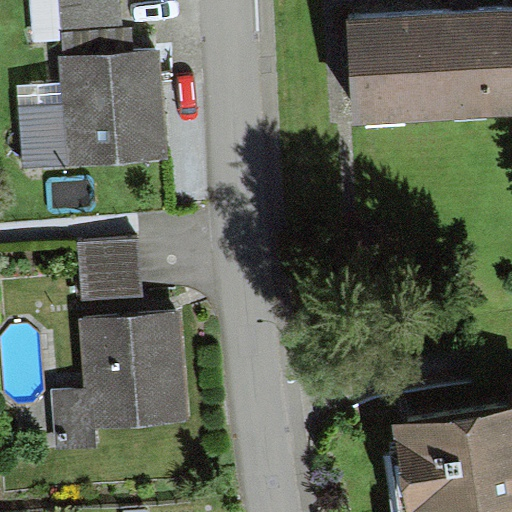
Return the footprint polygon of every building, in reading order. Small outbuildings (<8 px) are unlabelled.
[(112,0),(52,0),(55,50),(125,48),(124,32),(113,32),(112,0)] [(511,13),(343,22),(348,125),(511,116),(511,13)] [(151,56),(50,62),(53,110),(13,112),(16,168),(157,160),(151,56)] [(131,244),(68,248),(78,391),(48,393),(53,453),(97,449),(96,432),(182,425),(174,318),(137,321),(131,244)] [(399,511),(511,511),(511,407),(388,425),(399,511)]
